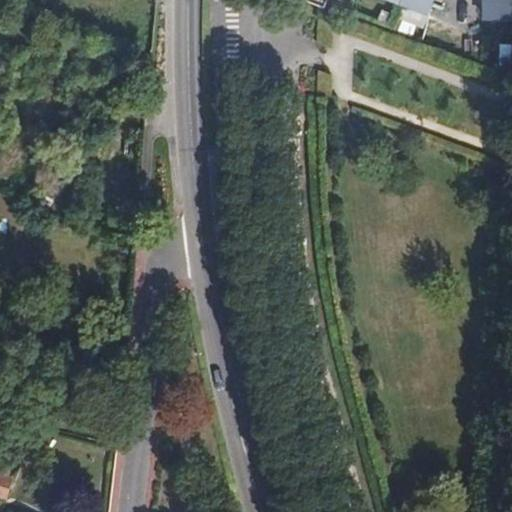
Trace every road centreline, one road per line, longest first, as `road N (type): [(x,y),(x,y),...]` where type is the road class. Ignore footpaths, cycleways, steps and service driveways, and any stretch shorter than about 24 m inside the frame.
road 1 (residential): [(129,511),(156,273),(197,246)]
road 2 (secondary): [(183,0),(174,78),(179,171),(197,246)]
road 3 (secondary): [(266,511),(212,314)]
road 4 (secondary): [(212,314),(259,511)]
